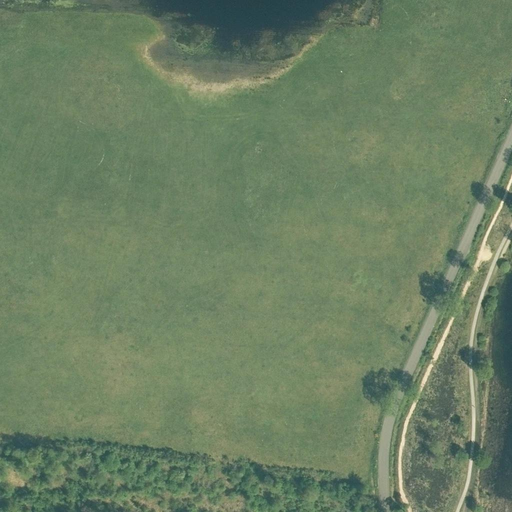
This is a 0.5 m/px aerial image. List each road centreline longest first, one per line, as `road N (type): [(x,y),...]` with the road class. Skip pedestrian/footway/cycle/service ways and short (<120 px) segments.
road 1 (tertiary): [(385,511),(394,401),(511,134)]
road 2 (track): [(465,511),(477,432),(475,343),(511,234)]
